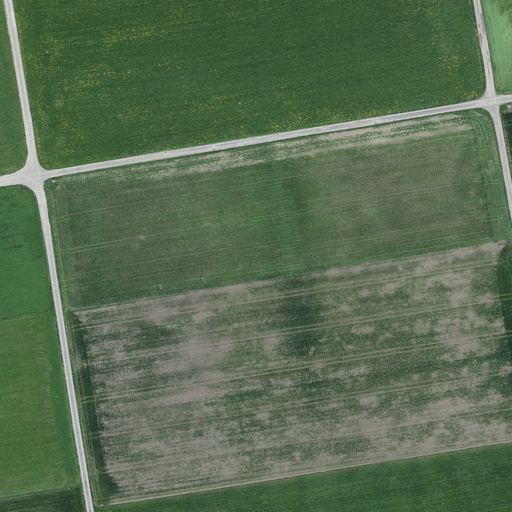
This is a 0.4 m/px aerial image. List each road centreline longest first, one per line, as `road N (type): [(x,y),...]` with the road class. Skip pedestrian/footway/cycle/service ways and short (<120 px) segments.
road 1 (unclassified): [(0,182),(511,98)]
road 2 (track): [(90,511),(36,176)]
road 3 (track): [(476,0),(511,200)]
road 4 (track): [(8,0),(36,176)]
